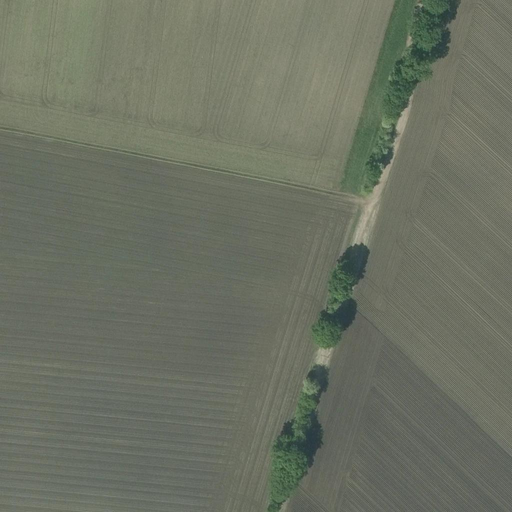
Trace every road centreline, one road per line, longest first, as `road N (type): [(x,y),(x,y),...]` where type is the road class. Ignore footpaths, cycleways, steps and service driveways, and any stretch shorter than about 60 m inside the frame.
road 1 (track): [(275,511),(410,88),(406,50),(422,0)]
road 2 (track): [(373,203),(0,130)]
